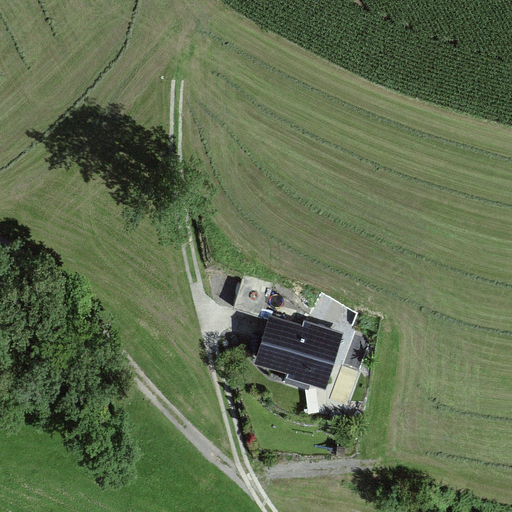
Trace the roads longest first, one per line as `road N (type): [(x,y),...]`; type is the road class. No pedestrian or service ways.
road 1 (track): [(179,82),(176,150),(189,256),(255,488)]
road 2 (track): [(255,488),(40,277),(0,249)]
